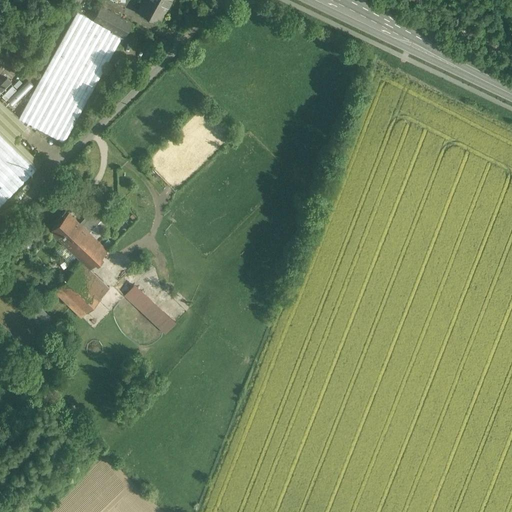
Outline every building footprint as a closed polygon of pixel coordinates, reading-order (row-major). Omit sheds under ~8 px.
[(167,7),(154,0),(143,0),(138,10),(159,21),(167,7)] [(131,22),(101,6),(93,20),(112,30),(111,32),(121,37),(122,38),(131,22)] [(77,11),(19,118),(29,124),(64,142),(121,37),(111,32),(112,30),(93,20),(77,11)] [(15,103),(33,84),(28,79),(10,99),(15,103)] [(19,118),(0,99),(0,204),(41,163),(16,137),(29,124),(19,118)] [(79,225),(87,232),(105,213),(97,205),(79,225)] [(87,232),(94,239),(119,214),(111,207),(105,213),(87,232)] [(79,225),(68,214),(52,231),(70,249),(87,232),(79,225)] [(87,232),(70,249),(75,253),(74,255),(78,260),(80,258),(96,241),(94,239),(87,232)] [(96,241),(80,258),(82,260),(89,266),(108,247),(99,239),(96,241)] [(89,266),(82,260),(53,289),(80,315),(109,285),(89,266)] [(135,282),(124,294),(165,334),(176,322),(135,282)] [(44,323),(51,317),(40,306),(34,313),(44,323)]
